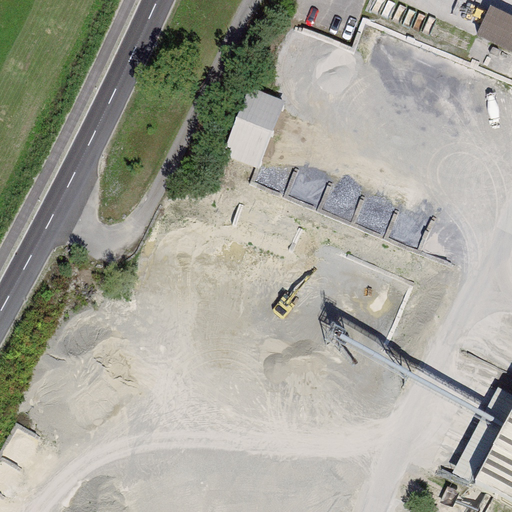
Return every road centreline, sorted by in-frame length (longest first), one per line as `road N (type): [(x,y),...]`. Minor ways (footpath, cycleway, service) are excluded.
road 1 (tertiary): [(161,0),(0,314)]
road 2 (track): [(484,273),(297,201),(256,213),(205,282)]
road 3 (track): [(484,273),(377,511)]
